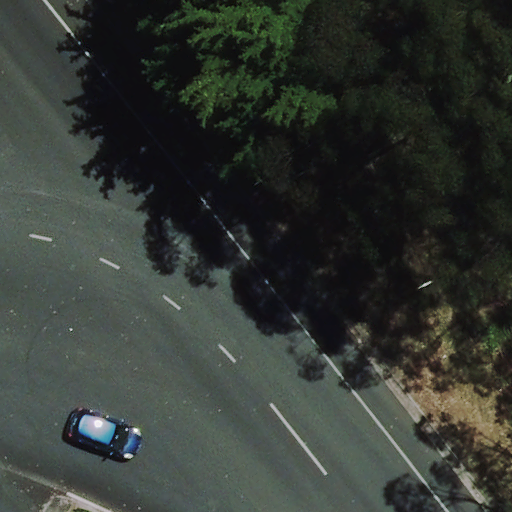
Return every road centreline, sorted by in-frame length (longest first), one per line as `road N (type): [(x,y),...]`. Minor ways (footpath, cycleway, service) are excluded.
road 1 (trunk): [(136,298),(334,511)]
road 2 (trunk): [(0,150),(136,298)]
road 3 (trunk): [(136,298),(0,404)]
